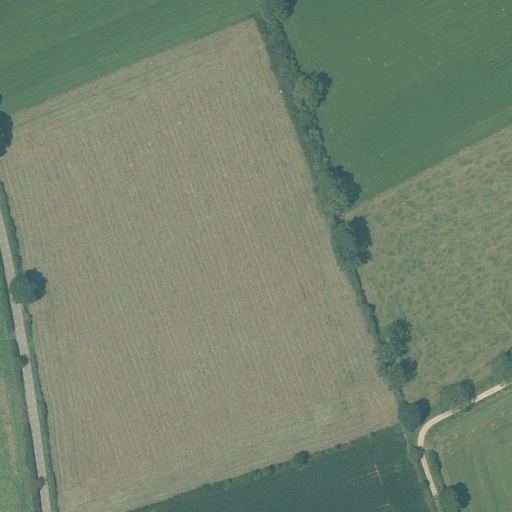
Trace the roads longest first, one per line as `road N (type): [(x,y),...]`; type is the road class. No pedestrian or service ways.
road 1 (tertiary): [(45,511),(0,234)]
road 2 (track): [(438,511),(421,439),(511,382)]
